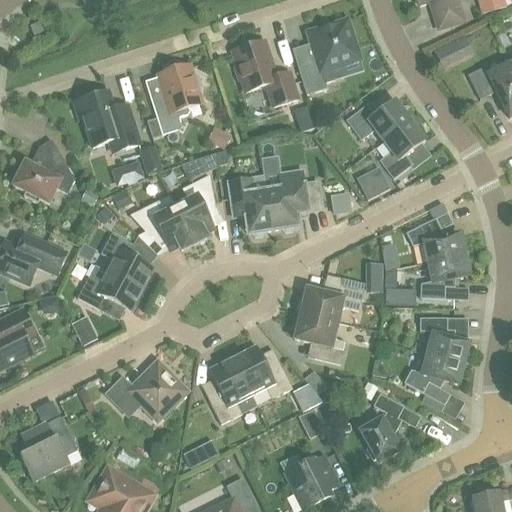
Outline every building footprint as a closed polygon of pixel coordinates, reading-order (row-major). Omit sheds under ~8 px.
[(416,0),(419,7),(430,4),(439,32),(464,24),(456,0),(416,0)] [(333,27),(307,35),(317,65),(298,71),(307,98),(328,91),(326,86),(335,83),(331,71),(360,62),(352,37),(354,34),(351,25),(348,24),(348,22),(346,22),(344,21),(334,24),(333,27)] [(30,28),(34,38),(44,34),(40,24),(30,28)] [(242,51),(233,54),(237,69),(235,72),(237,81),(242,83),(246,94),(262,89),(268,92),(273,110),(298,102),(289,75),(275,79),(264,44),(255,47),(252,45),(247,45),(243,48),(242,51)] [(448,47),(435,54),(442,68),(455,61),(448,47)] [(511,70),(510,66),(489,77),(485,69),(468,78),(480,102),(496,94),(509,121),(511,119),(511,70)] [(150,101),(159,127),(187,118),(189,114),(188,110),(202,106),(198,93),(200,92),(202,89),(198,80),(196,78),(193,79),(190,68),(158,78),(163,94),(161,98),(150,101)] [(128,108),(114,113),(108,95),(74,105),(80,123),(83,121),(93,150),(122,141),(125,152),(140,147),(128,108)] [(383,144),(410,123),(395,103),(376,118),(367,107),(346,123),(361,143),(375,133),(383,144)] [(309,111),(295,116),(301,135),(315,131),(309,111)] [(406,158),(425,143),(410,123),(383,144),(391,155),(380,163),(394,182),(413,167),(406,158)] [(75,182),(52,143),(39,150),(46,161),(40,172),(25,164),(13,188),(25,195),(23,199),(38,206),(40,202),(49,207),(57,191),(67,197),(75,182)] [(425,156),(432,169),(451,158),(444,145),(425,156)] [(140,155),(147,175),(161,171),(154,150),(140,155)] [(215,156),(202,160),(208,174),(217,169),(215,156)] [(367,203),(389,192),(378,170),(356,181),(367,203)] [(266,193),(272,233),(282,232),(285,235),(293,234),(294,230),(298,229),(296,216),(322,212),(318,186),(304,188),(302,174),(279,177),(281,191),(266,193)] [(175,209),(194,247),(207,240),(205,237),(214,232),(204,212),(215,207),(209,178),(182,192),(188,202),(175,209)] [(272,233),(266,193),(266,194),(264,180),(229,185),(233,213),(245,211),(249,237),(253,236),(255,240),(263,238),(264,235),(272,233)] [(194,247),(175,209),(170,198),(130,218),(150,240),(161,234),(171,254),(180,249),(182,253),(194,247)] [(351,216),(349,202),(330,204),(332,219),(351,216)] [(429,265),(464,258),(460,238),(446,241),(442,232),(453,227),(447,215),(406,236),(413,249),(425,247),(429,265)] [(108,274),(142,292),(153,271),(128,258),(133,247),(112,236),(101,256),(114,263),(108,274)] [(67,255),(24,237),(19,250),(5,244),(3,247),(0,248),(0,275),(29,288),(37,269),(57,278),(67,255)] [(77,257),(90,264),(96,252),(83,246),(77,257)] [(464,258),(429,265),(433,284),(421,287),(420,301),(468,303),(469,291),(455,291),(455,281),(469,278),(464,258)] [(142,292),(108,274),(95,268),(78,301),(99,312),(105,300),(131,314),(142,292)] [(301,303),(297,316),(337,325),(340,313),(345,310),(359,314),(365,287),(334,279),(330,297),(307,291),(301,303)] [(387,292),(386,308),(402,309),(403,292),(387,292)] [(26,341),(35,337),(24,314),(14,316),(0,323),(0,372),(33,356),(26,341)] [(294,335),(295,342),(318,348),(315,361),(340,367),(346,344),(337,342),(334,338),(337,325),(297,316),(296,319),(294,335)] [(428,357),(463,366),(468,347),(455,343),(455,335),(462,335),(462,321),(420,321),(420,334),(435,334),(434,338),(433,337),(428,357)] [(233,361),(251,398),(266,390),(271,402),(293,391),(281,367),(268,374),(256,350),(233,361)] [(463,366),(428,357),(423,376),(411,373),(404,386),(444,408),(450,397),(440,391),(445,383),(458,386),(463,366)] [(236,405),(251,398),(233,361),(209,373),(221,397),(209,403),(221,427),(242,416),(236,405)] [(140,408),(157,426),(189,394),(157,363),(132,389),(124,380),(107,397),(128,419),(140,408)] [(312,410),(323,404),(319,400),(316,397),(298,406),(302,415),(312,410)] [(392,440),(402,423),(398,421),(404,410),(380,397),(373,409),(386,416),(382,423),(382,422),(361,434),(370,449),(366,452),(373,464),(377,462),(379,464),(399,452),(392,440)] [(315,411),(299,419),(310,441),(326,433),(315,411)] [(78,453),(61,419),(47,426),(46,425),(21,438),(29,454),(20,458),(33,485),(70,466),(67,459),(78,453)] [(184,460),(191,474),(202,468),(195,455),(184,460)] [(328,494),(339,489),(324,459),(313,464),(312,462),(285,476),(303,511),(306,511),(331,500),(328,494)] [(93,498),(100,503),(102,503),(104,503),(105,509),(104,510),(103,511),(102,511),(144,511),(148,507),(149,504),(150,501),(149,497),(147,495),(108,472),(93,498)] [(257,511),(242,481),(226,489),(233,502),(211,511),(257,511)] [(473,511),(502,511),(499,494),(471,500),(473,511)]
